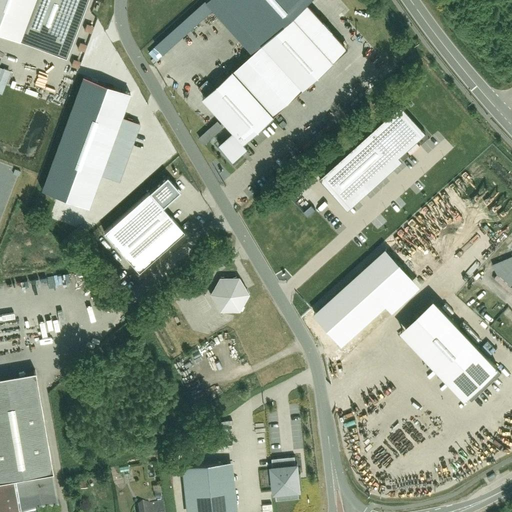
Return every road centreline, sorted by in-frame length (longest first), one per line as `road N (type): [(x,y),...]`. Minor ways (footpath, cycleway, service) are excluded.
road 1 (residential): [(324,424),(307,346),(128,40),(121,0)]
road 2 (primary): [(410,0),(511,124)]
